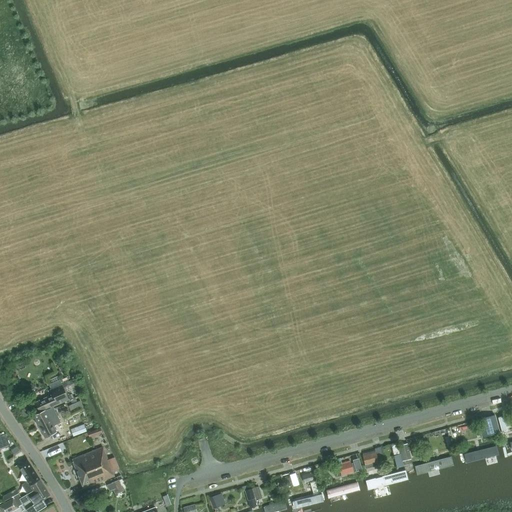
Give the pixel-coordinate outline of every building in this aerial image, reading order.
[(64,391),(75,386),(72,380),(59,385),(62,392),(64,391)] [(69,399),(64,391),(62,392),(59,385),(49,389),(51,395),(37,401),(34,403),(39,412),(42,411),(53,407),(69,399)] [(82,407),(79,401),(67,406),(70,413),(82,407)] [(42,411),(39,412),(33,415),(45,438),(56,433),(53,426),(60,423),(53,407),(42,411)] [(509,438),(504,418),(496,420),(501,440),(509,438)] [(497,434),(493,420),(484,422),(488,437),(497,434)] [(84,424),(70,429),(73,436),(86,431),(84,424)] [(6,434),(0,435),(0,449),(10,446),(6,434)] [(410,459),(406,443),(397,445),(399,454),(401,461),(402,461),(410,459)] [(16,446),(10,450),(14,455),(20,451),(16,446)] [(102,447),(71,459),(83,488),(114,476),(111,469),(107,460),(102,447)] [(471,469),(505,459),(502,449),(469,459),(471,469)] [(375,451),(361,455),(361,457),(364,465),(378,461),(377,457),(375,451)] [(399,454),(394,456),(397,468),(403,466),(402,461),(401,461),(399,454)] [(451,457),(415,467),(417,476),(454,466),(451,457)] [(34,492),(44,486),(27,459),(17,465),(28,483),(23,487),(27,493),(28,494),(33,490),(34,492)] [(353,472),(350,462),(338,466),(340,475),(353,472)] [(406,471),(366,482),(368,491),(408,480),(406,471)] [(314,480),(312,472),(301,474),(303,483),(314,480)] [(115,493),(123,490),(118,480),(110,483),(111,483),(106,485),(108,491),(113,489),(115,493)] [(313,494),(318,492),(315,480),(309,482),(313,494)] [(357,483),(327,491),(329,499),(359,491),(357,483)] [(21,498),(19,499),(20,501),(22,504),(31,499),(34,504),(41,500),(48,495),(50,494),(44,486),(34,492),(33,490),(28,494),(27,493),(21,498)] [(261,497),(258,486),(251,488),(255,499),(261,497)] [(247,490),(244,490),(247,499),(249,508),(256,506),(254,497),(251,488),(247,490)] [(9,493),(11,497),(12,497),(12,496),(18,493),(16,489),(9,493)] [(11,497),(9,493),(2,496),(5,501),(11,497)] [(18,493),(12,496),(12,497),(13,498),(16,503),(18,506),(22,504),(20,501),(19,499),(21,498),(18,493)] [(219,506),(214,495),(208,497),(209,498),(213,508),(219,506)] [(322,495),(293,502),(295,510),(324,502),(322,495)] [(16,503),(13,498),(0,504),(0,511),(9,511),(18,507),(16,503)] [(285,501),(263,507),(264,511),(278,511),(287,509),(285,501)]
